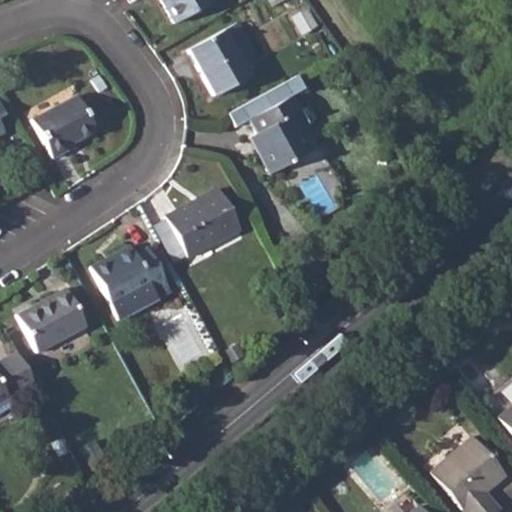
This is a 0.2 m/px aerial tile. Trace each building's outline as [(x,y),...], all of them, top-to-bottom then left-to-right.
[(209,0),(158,0),(171,23),(211,2),(209,0)] [(238,61),(230,46),(244,39),(236,23),(186,50),(211,95),(246,75),(238,61)] [(234,127),(247,119),(254,133),(248,137),(266,173),(306,152),(295,129),(312,120),(305,106),(296,111),(289,99),(305,90),(298,76),(289,81),(227,113),(234,127)] [(72,96),(29,120),(50,159),(65,151),(63,147),(92,131),(72,96)] [(215,189),(162,217),(184,257),(237,229),(215,189)] [(88,267),(109,305),(147,286),(153,299),(169,291),(146,247),(131,255),(126,246),(88,267)] [(307,252),(286,267),(301,287),(321,272),(307,252)] [(62,289),(13,315),(33,352),(82,326),(62,289)] [(0,401),(5,399),(18,392),(1,360),(0,359),(0,401)] [(511,440),(511,404),(494,419),(511,440)] [(481,494),(478,490),(498,473),(468,437),(426,473),(458,511),(494,511),(496,511),(481,494)]
